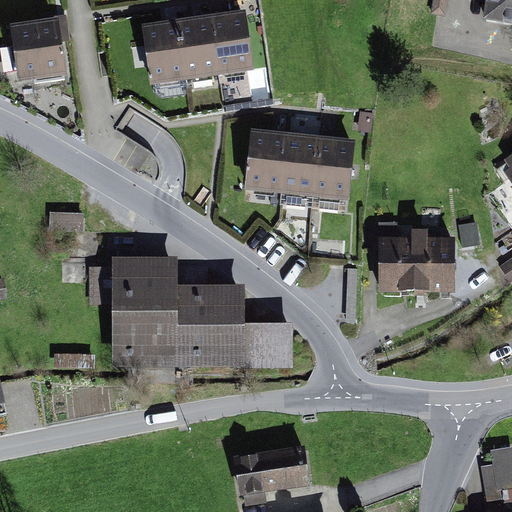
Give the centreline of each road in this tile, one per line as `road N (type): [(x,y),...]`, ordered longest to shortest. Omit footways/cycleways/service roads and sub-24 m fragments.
road 1 (residential): [(336,390),(309,329),(230,259),(84,164)]
road 2 (tertiary): [(336,390),(0,450)]
road 3 (unknown): [(309,329),(360,345),(479,281)]
road 4 (residential): [(84,164),(96,140),(78,0)]
road 5 (unknown): [(444,473),(350,504),(293,511)]
road 6 (tertiary): [(459,402),(336,390)]
